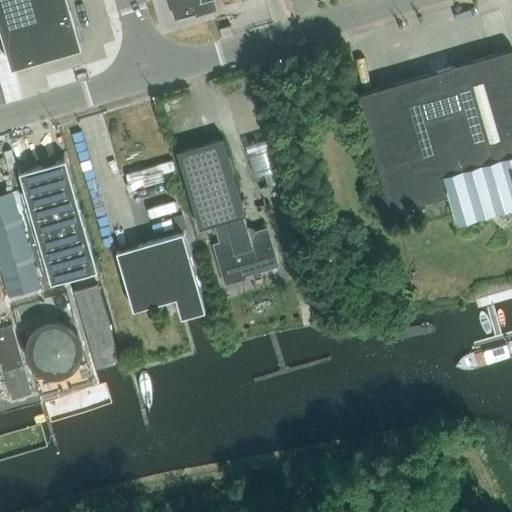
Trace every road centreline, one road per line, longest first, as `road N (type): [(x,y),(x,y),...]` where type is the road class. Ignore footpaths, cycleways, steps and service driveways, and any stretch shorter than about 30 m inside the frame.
road 1 (unclassified): [(152,74),(406,0)]
road 2 (unclassified): [(0,119),(152,74)]
